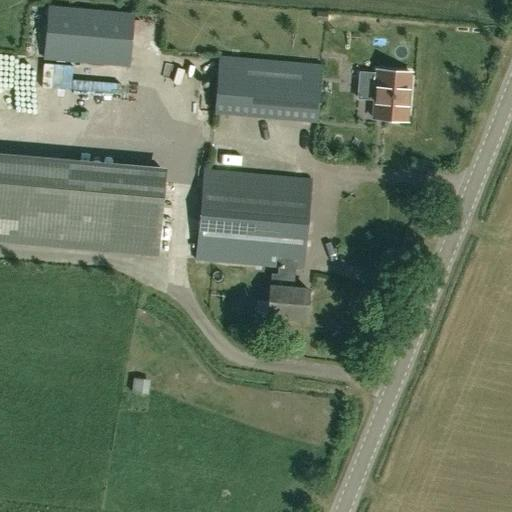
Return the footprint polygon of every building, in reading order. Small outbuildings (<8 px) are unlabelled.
[(128,65),(133,13),(49,6),(45,58),(128,65)] [(219,59),(214,112),(316,121),(320,68),(219,59)] [(400,144),(405,101),(377,98),(373,141),(400,144)] [(302,268),(310,179),(204,170),(196,259),(279,266),(278,274),(271,273),(267,315),(306,319),(308,290),(292,288),(294,267),(302,268)] [(0,176),(0,238),(156,252),(162,191),(0,176)]
